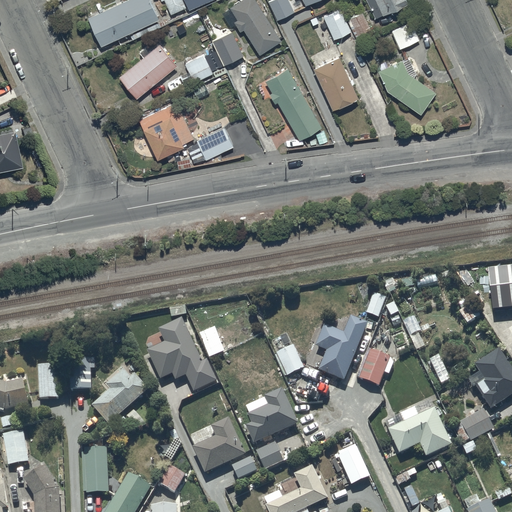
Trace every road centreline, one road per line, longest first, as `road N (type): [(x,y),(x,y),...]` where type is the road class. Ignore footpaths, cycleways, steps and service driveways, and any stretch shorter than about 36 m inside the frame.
road 1 (tertiary): [(107,212),(511,149)]
road 2 (residential): [(107,212),(9,0)]
road 3 (residential): [(511,131),(450,0)]
